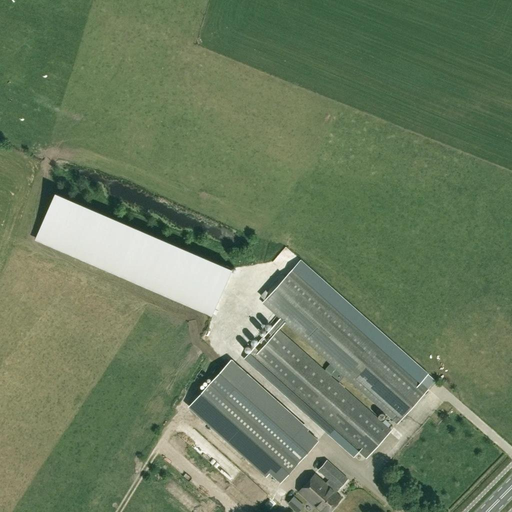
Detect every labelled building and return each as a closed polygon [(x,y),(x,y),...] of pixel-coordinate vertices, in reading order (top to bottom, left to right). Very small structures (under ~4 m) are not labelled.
[(230,267),(54,194),(35,240),(211,313),(230,267)] [(302,261),(264,303),(398,425),(429,391),(422,384),(430,375),(302,261)] [(276,326),(244,359),(355,458),(360,453),(367,459),(392,431),(276,326)] [(300,424),(298,427),(227,364),(193,402),(248,452),(281,482),(319,440),(300,424)] [(329,480),(326,483),(315,474),(299,491),(315,506),(321,511),(328,511),(341,498),(336,493),(348,480),(327,460),(319,470),(329,480)]
